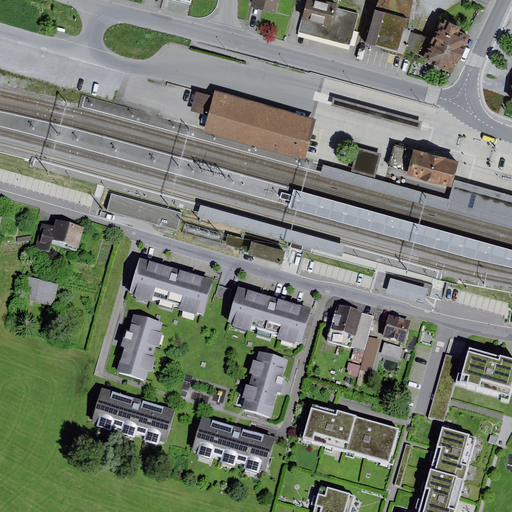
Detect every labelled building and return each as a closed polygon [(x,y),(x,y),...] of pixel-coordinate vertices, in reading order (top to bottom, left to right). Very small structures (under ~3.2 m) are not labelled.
[(279,0),(253,0),(251,8),(276,14),(279,0)] [(331,27),(336,9),(337,4),(320,0),(306,0),(302,20),(331,27)] [(379,0),(375,12),(366,44),(392,52),(403,55),(405,50),(414,52),(421,36),(411,33),(411,32),(408,31),(408,29),(414,31),(414,28),(408,26),(410,20),(413,0),(379,0)] [(331,27),(302,20),(299,32),(349,45),(357,15),(336,9),(331,27)] [(462,28),(442,19),(434,39),(421,36),(414,52),(424,58),(423,61),(452,74),(462,57),(470,37),(460,32),(462,28)] [(205,130),(305,158),(316,120),(216,92),(214,98),(209,116),(205,130)] [(209,116),(214,98),(196,94),(192,111),(209,116)] [(333,96),(331,105),(420,130),(423,121),(333,96)] [(394,144),(388,167),(408,173),(407,176),(452,188),(455,179),(460,162),(394,144)] [(358,147),(351,170),(375,177),(382,154),(358,147)] [(511,196),(454,180),(452,188),(450,198),(375,177),(351,170),(324,162),(321,174),(511,227),(511,196)] [(511,247),(293,187),(287,207),(457,254),(511,267),(511,247)] [(182,210),(111,191),(106,208),(177,227),(182,210)] [(294,195),(282,192),(280,198),(292,201),(294,195)] [(196,205),(193,214),(346,255),(348,247),(196,205)] [(55,227),(41,223),(35,249),(50,252),(53,240),(78,247),(83,227),(56,220),(55,227)] [(244,237),(228,232),(225,242),(241,246),(244,237)] [(285,246),(251,237),(248,250),(282,259),(285,246)] [(189,272),(140,257),(130,292),(135,293),(134,296),(152,302),(152,299),(180,307),(179,310),(196,315),(197,313),(203,315),(214,279),(189,272)] [(58,284),(28,277),(25,289),(31,291),(29,301),(53,306),(58,284)] [(264,294),(238,287),(228,322),(233,324),(232,326),(250,331),(251,329),(278,337),(278,339),(294,343),(295,341),(302,343),(312,308),(264,294)] [(339,308),(337,308),(328,340),(355,347),(365,350),(368,337),(373,317),(362,314),(363,311),(340,305),(339,308)] [(164,323),(134,314),(129,330),(125,329),(120,346),(124,348),(118,372),(145,380),(148,368),(152,369),(155,358),(153,357),(156,346),(159,347),(163,332),(161,332),(163,326),(164,323)] [(411,321),(389,314),(383,337),(405,343),(411,321)] [(380,340),(368,337),(365,350),(362,364),(360,371),(372,373),(380,340)] [(403,348),(385,342),(382,354),(399,359),(403,348)] [(365,350),(355,347),(351,361),(362,364),(365,350)] [(511,358),(496,354),(468,347),(461,374),(458,373),(457,380),(503,393),(501,397),(509,399),(511,387),(511,358)] [(288,360),(259,351),(257,361),(254,360),(249,373),(252,374),(249,385),(246,385),(243,397),(246,398),(243,408),(272,416),(278,394),(282,395),(284,387),(287,377),(284,376),(288,360)] [(461,358),(446,354),(430,416),(444,420),(461,358)] [(360,366),(349,363),(346,373),(356,377),(360,366)] [(142,399),(102,387),(92,421),(99,423),(98,426),(111,430),(112,427),(121,430),(120,433),(134,437),(135,434),(144,437),(143,441),(159,445),(160,442),(166,444),(176,409),(142,399)] [(357,416),(312,403),(303,439),(347,451),(357,416)] [(400,428),(357,416),(347,451),(390,463),(400,428)] [(235,427),(202,417),(192,450),(198,452),(197,455),(211,459),(212,455),(222,458),(221,462),(235,466),(236,463),(245,466),(244,469),(258,473),(259,469),(265,470),(274,438),(235,427)] [(465,478),(477,437),(443,427),(436,451),(431,468),(465,478)] [(498,437),(491,435),(489,442),(496,445),(498,437)] [(412,446),(407,445),(395,485),(400,486),(412,446)] [(455,511),(465,478),(431,468),(424,495),(418,511),(455,511)] [(350,511),(356,496),(321,486),(313,511),(350,511)]
